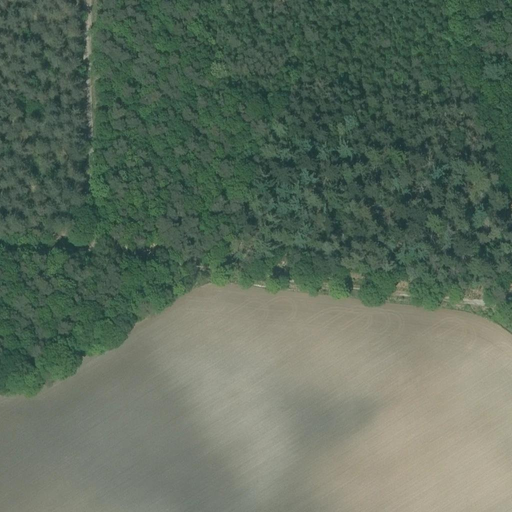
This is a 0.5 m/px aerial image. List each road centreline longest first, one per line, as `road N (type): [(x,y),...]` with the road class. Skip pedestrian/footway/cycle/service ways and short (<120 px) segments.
road 1 (track): [(511,300),(85,253)]
road 2 (track): [(85,0),(85,253)]
road 3 (track): [(511,206),(463,0)]
